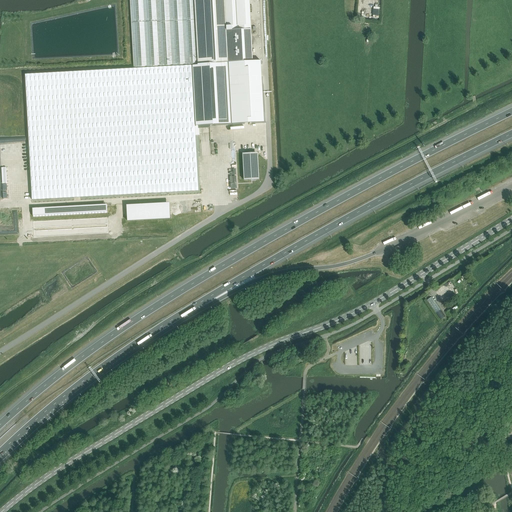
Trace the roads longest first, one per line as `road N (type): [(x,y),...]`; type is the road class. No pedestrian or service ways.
road 1 (motorway): [(511,111),(305,218),(140,316),(0,425)]
road 2 (secondary): [(2,511),(244,357),(372,303),(511,219)]
road 3 (motorway): [(93,374),(314,235),(511,133)]
road 4 (motorway): [(93,374),(257,279),(369,255)]
road 5 (motorway): [(0,453),(93,374)]
